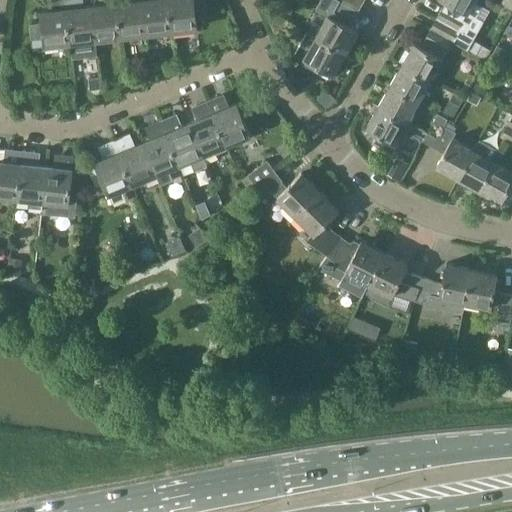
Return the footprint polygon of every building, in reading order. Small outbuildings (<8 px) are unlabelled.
[(70,41),(64,0),(52,0),(54,9),(40,10),(41,22),(30,23),(32,46),(43,44),(44,45),(58,43),(58,42),(70,41)] [(95,39),(91,4),(78,6),(77,0),(64,0),(70,41),(81,39),(82,41),(95,39)] [(120,35),(115,0),(103,0),(104,3),(91,4),(95,39),(108,38),(108,36),(120,35)] [(145,33),(141,0),(115,0),(120,35),(132,33),(132,35),(145,33)] [(171,29),(167,0),(141,0),(145,33),(160,31),(160,30),(171,29)] [(183,29),(197,27),(195,13),(205,13),(203,0),(167,0),(171,29),(182,28),(183,29)] [(357,31),(348,26),(357,9),(340,0),(320,0),(315,8),(327,15),(315,36),(344,52),(357,31)] [(340,0),(357,9),(362,0),(340,0)] [(446,0),(447,1),(444,7),(464,18),(457,29),(451,40),(467,49),(483,20),(468,12),(474,0),(446,0)] [(443,6),(437,18),(457,29),(464,18),(444,7),(443,6)] [(457,29),(437,18),(430,29),(451,40),(457,29)] [(451,40),(430,29),(424,39),(445,51),(451,40)] [(344,52),(315,36),(307,31),(295,52),(332,73),(344,52)] [(430,79),(441,58),(413,42),(402,63),(430,79)] [(509,50),(499,44),(493,54),(504,60),(509,50)] [(418,100),(430,79),(402,63),(390,84),(418,100)] [(100,80),(91,81),(92,92),(101,91),(100,80)] [(406,121),(418,100),(390,84),(379,105),(406,121)] [(471,92),(467,100),(476,106),(481,98),(471,92)] [(458,105),(463,98),(454,93),(450,100),(458,105)] [(226,144),(236,140),(236,141),(250,135),(244,120),(254,116),(247,98),(224,108),(219,95),(208,99),(226,144)] [(226,144),(208,99),(191,106),(196,119),(189,122),(203,155),(215,150),(215,148),(226,144)] [(394,142),(406,121),(379,105),(366,127),(377,133),(371,143),(391,154),(397,144),(394,142)] [(442,124),(446,118),(438,113),(434,120),(442,124)] [(203,155),(189,122),(177,127),(172,115),(161,119),(179,163),(189,159),(194,170),(207,165),(203,155)] [(179,163),(161,119),(149,124),(154,137),(143,141),(157,174),(161,184),(173,179),(168,168),(179,163)] [(457,178),(473,149),(453,138),(456,132),(442,124),(431,145),(444,153),(436,166),(457,178)] [(511,128),(507,125),(501,135),(511,141),(511,128)] [(427,132),(423,141),(431,145),(435,137),(427,132)] [(130,146),(125,134),(114,139),(132,183),(143,179),(144,180),(157,174),(143,141),(130,146)] [(114,139),(103,143),(108,156),(94,162),(96,166),(88,169),(95,186),(103,183),(108,195),(109,194),(112,202),(125,197),(122,189),(122,187),(132,183),(114,139)] [(457,178),(479,190),(500,151),(479,139),(457,178)] [(18,197),(23,149),(10,148),(9,162),(0,160),(0,196),(5,197),(5,195),(18,197)] [(35,151),(23,149),(18,197),(29,198),(28,206),(42,208),(47,166),(34,164),(35,151)] [(59,167),(47,166),(42,208),(41,213),(75,217),(80,169),(72,168),(74,155),(61,154),(59,167)] [(267,160),(248,175),(255,185),(275,170),(267,160)] [(511,179),(511,171),(495,162),(479,190),(500,201),(511,179)] [(282,180),(275,170),(255,185),(263,195),(270,189),(280,182),(282,180)] [(280,182),(270,189),(296,215),(320,191),(302,173),(287,188),(280,182)] [(305,240),(327,256),(342,236),(331,228),(325,222),(338,209),(320,191),(296,215),(313,232),(305,240)] [(208,201),(198,208),(205,217),(214,210),(208,201)] [(235,214),(230,206),(219,215),(224,222),(235,214)] [(335,265),(369,283),(385,253),(362,241),(360,244),(355,242),(351,243),(342,236),(327,256),(337,262),(335,265)] [(408,264),(385,253),(369,283),(365,292),(388,304),(393,293),(414,301),(422,277),(404,271),(408,264)] [(465,302),(472,268),(446,263),(442,283),(435,281),(422,277),(414,301),(427,305),(463,312),(465,302)] [(499,274),(472,268),(465,302),(500,309),(499,318),(511,319),(511,312),(511,294),(501,293),(498,290),(499,274)] [(352,315),(348,326),(360,331),(364,320),(352,315)] [(420,342),(404,338),(402,348),(418,351),(420,342)]
